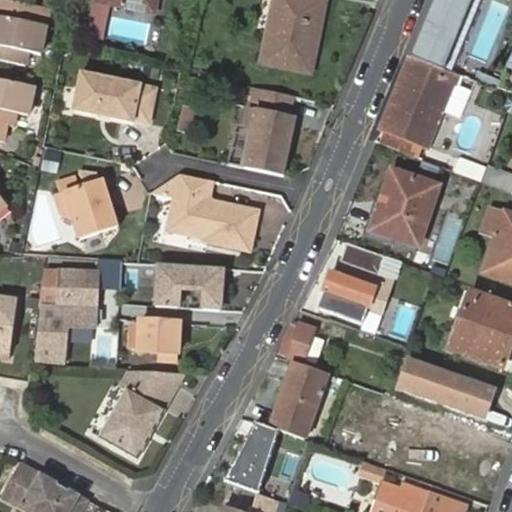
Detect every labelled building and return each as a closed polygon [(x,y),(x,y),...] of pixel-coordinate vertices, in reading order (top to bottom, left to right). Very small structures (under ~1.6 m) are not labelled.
[(50,10),(0,0),(0,18),(47,28),(50,10)] [(146,0),(98,0),(98,2),(144,11),(146,0)] [(154,13),(156,0),(146,0),(144,11),(154,13)] [(307,26),(312,0),(274,0),(262,64),(312,74),(320,32),(311,30),(307,26)] [(326,0),(312,0),(307,26),(311,30),(320,32),(326,0)] [(434,0),(411,56),(444,70),(455,42),(448,39),(463,0),(434,0)] [(47,28),(0,18),(0,62),(26,67),(28,54),(41,56),(47,28)] [(456,86),(459,77),(444,70),(411,56),(394,98),(386,116),(381,129),(400,137),(427,148),(453,85),(456,86)] [(73,113),(133,125),(133,122),(149,126),(156,91),(80,75),(73,113)] [(34,89),(0,82),(0,125),(13,128),(16,115),(29,118),(34,89)] [(295,98),(254,89),(251,103),(261,105),(260,110),(250,108),(246,128),(252,136),(245,169),(284,177),(297,118),(291,117),(295,98)] [(196,134),(201,108),(184,105),(179,131),(196,134)] [(232,164),(244,166),(249,135),(237,133),(232,164)] [(422,161),(427,148),(400,137),(394,150),(422,161)] [(455,174),(479,183),(484,169),(460,159),(455,174)] [(511,176),(488,168),(483,183),(511,193),(511,176)] [(372,232),(418,248),(438,188),(392,172),(389,183),(381,204),(372,232)] [(182,176),(157,192),(176,197),(169,232),(208,240),(207,243),(251,252),(259,213),(212,203),(209,199),(212,183),(182,176)] [(104,180),(80,188),(76,178),(57,183),(61,195),(56,196),(63,216),(75,223),(81,240),(120,227),(104,180)] [(484,274),(511,283),(511,215),(505,213),(505,215),(490,210),(482,233),(496,238),(484,274)] [(98,235),(81,240),(85,251),(102,245),(98,235)] [(386,258),(347,244),(341,261),(336,277),(331,275),(319,309),(363,325),(368,309),(381,314),(390,288),(378,284),(380,276),(386,258)] [(158,265),(155,307),(182,309),(183,293),(203,294),(201,311),(223,313),(226,270),(158,265)] [(398,296),(421,303),(429,279),(406,271),(398,296)] [(39,306),(43,307),(39,361),(56,361),(57,322),(63,321),(62,317),(69,317),(69,322),(95,324),(97,274),(44,272),(39,306)] [(378,284),(390,288),(393,281),(380,276),(378,284)] [(471,293),(469,300),(477,303),(479,296),(471,293)] [(477,303),(469,300),(451,349),(504,368),(511,344),(511,307),(479,296),(477,303)] [(0,354),(9,356),(17,303),(0,300),(0,354)] [(140,326),(133,325),(131,349),(139,350),(139,352),(161,354),(160,362),(176,363),(176,355),(179,355),(180,324),(141,322),(140,326)] [(297,327),(292,325),(283,344),(279,356),(303,364),(305,357),(318,361),(325,341),(312,337),(315,330),(298,324),(297,327)] [(494,392),(408,362),(399,389),(485,419),(494,392)] [(305,442),(328,375),(294,363),(271,429),(279,433),(305,442)] [(175,399),(188,375),(131,372),(122,386),(128,390),(101,437),(139,459),(168,410),(163,408),(170,396),(175,399)] [(168,410),(175,399),(170,396),(163,408),(168,410)] [(370,454),(465,486),(477,447),(471,445),(475,430),(398,405),(390,429),(379,425),(370,454)] [(271,429),(257,425),(225,482),(257,494),(260,495),(279,433),(271,429)] [(26,511),(70,511),(71,511),(80,496),(22,463),(2,498),(26,511)] [(402,484),(400,491),(429,501),(432,494),(402,484)] [(379,511),(465,511),(467,506),(432,494),(429,501),(400,491),(397,498),(386,494),(379,511)] [(275,511),(279,502),(260,495),(257,494),(251,511),(233,511),(229,510),(228,511),(275,511)] [(71,511),(82,511),(88,501),(80,496),(71,511)]
